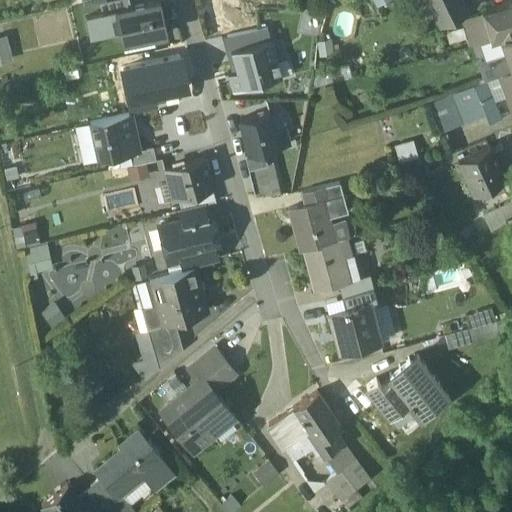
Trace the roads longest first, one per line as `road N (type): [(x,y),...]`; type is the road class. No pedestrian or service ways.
road 1 (track): [(0,201),(50,460),(0,494)]
road 2 (residential): [(183,0),(262,289)]
road 3 (residential): [(262,289),(83,440)]
